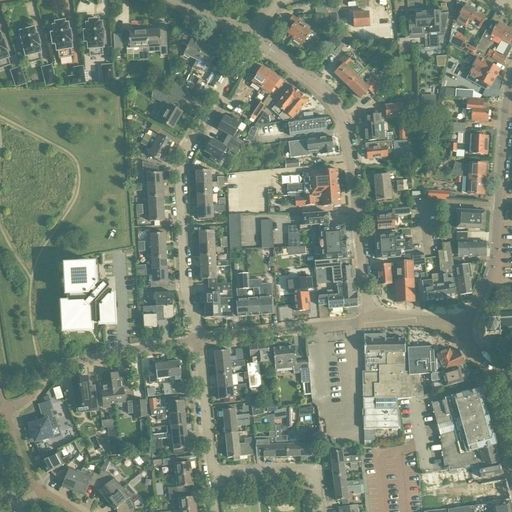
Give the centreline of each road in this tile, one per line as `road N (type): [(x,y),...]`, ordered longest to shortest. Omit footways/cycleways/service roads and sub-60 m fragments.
road 1 (residential): [(200,340),(184,294),(178,183),(182,161),(251,39)]
road 2 (residential): [(371,316),(344,121),(311,82),(251,39)]
road 3 (residential): [(456,328),(494,252),(511,82)]
road 4 (residential): [(31,394),(46,371),(74,361),(200,340)]
road 5 (residential): [(200,340),(371,316)]
road 6 (residential): [(320,511),(315,469),(214,471)]
road 7 (residential): [(214,471),(200,340)]
